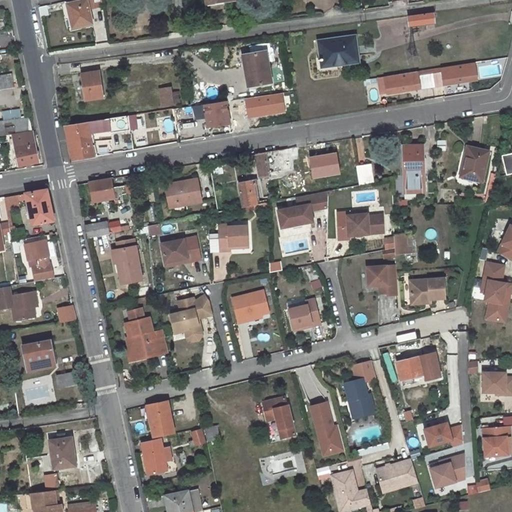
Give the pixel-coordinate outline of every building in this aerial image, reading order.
[(87,0),(81,0),(67,3),(72,28),(92,23),(89,11),(87,0)] [(247,2),(247,0),(205,0),(206,2),(221,0),(230,0),(231,5),(232,7),(233,8),(236,8),(238,8),(239,12),(244,10),(245,8),(247,5),(247,2)] [(420,29),(425,28),(425,23),(434,22),(433,13),(408,17),(409,26),(420,24),(420,29)] [(320,42),(322,62),(337,60),(338,64),(359,61),(355,37),(320,42)] [(266,51),(246,54),(250,75),(246,76),(247,86),(271,81),(266,51)] [(472,62),(440,67),(441,72),(443,84),(475,79),(472,62)] [(104,98),(99,71),(81,74),(84,101),(104,98)] [(416,71),(383,76),(386,92),(418,88),(416,76),(416,71)] [(22,72),(15,73),(17,88),(25,87),(22,72)] [(0,90),(17,88),(15,73),(0,74),(0,90)] [(173,86),(159,87),(161,106),(175,105),(173,86)] [(141,92),(142,103),(156,101),(155,90),(141,92)] [(229,123),(225,100),(204,104),(207,127),(229,123)] [(127,116),(67,125),(72,161),(94,156),(90,133),(128,127),(127,116)] [(0,136),(12,134),(25,132),(32,131),(30,117),(0,121),(0,136)] [(12,134),(18,167),(39,162),(35,145),(27,146),(25,132),(12,134)] [(423,145),(403,146),(404,193),(424,192),(423,145)] [(482,180),(488,151),(469,147),(461,176),(482,180)] [(289,154),(288,148),(254,154),(258,171),(267,170),(267,173),(281,170),(278,156),(289,154)] [(371,169),(357,171),(359,184),(373,182),(371,169)] [(111,178),(89,182),(92,202),(114,198),(115,201),(120,199),(120,194),(131,192),(130,185),(113,187),(111,178)] [(165,184),(168,204),(186,201),(186,203),(201,201),(197,178),(165,184)] [(238,182),(242,207),(256,204),(252,180),(238,182)] [(27,199),(32,225),(54,220),(47,189),(25,193),(27,199)] [(328,191),(296,197),(298,207),(279,210),(282,227),(293,225),(302,223),(313,221),(311,210),(328,207),(328,191)] [(27,199),(25,193),(16,194),(18,201),(27,199)] [(7,196),(9,203),(18,201),(16,194),(7,196)] [(348,213),(337,213),(339,239),(349,238),(349,236),(384,233),(383,216),(367,217),(367,214),(348,215),(348,213)] [(108,221),(85,225),(88,237),(110,233),(108,221)] [(0,223),(0,249),(3,249),(0,234),(4,233),(10,233),(8,222),(0,223)] [(150,224),(151,234),(162,233),(161,223),(150,224)] [(511,258),(511,223),(510,224),(498,252),(511,258)] [(228,224),(218,225),(220,251),(230,250),(230,248),(230,245),(248,244),(247,225),(229,226),(228,224)] [(406,253),(406,245),(404,245),(404,239),(406,239),(406,232),(394,233),(395,236),(395,247),(396,253),(406,253)] [(196,236),(162,243),(165,262),(187,258),(188,262),(201,259),(196,236)] [(385,239),(389,249),(395,247),(395,236),(385,239)] [(45,240),(24,244),(28,260),(40,257),(41,260),(46,259),(46,256),(49,256),(45,240)] [(136,245),(113,250),(117,273),(120,272),(122,284),(143,280),(136,245)] [(40,257),(30,259),(32,267),(50,263),(49,256),(46,256),(46,259),(41,260),(40,257)] [(187,258),(165,262),(166,266),(188,262),(187,258)] [(271,271),(283,269),(282,260),(270,262),(271,271)] [(502,282),(505,265),(487,262),(484,279),(489,280),(487,292),(485,300),(490,301),(487,318),(502,321),(505,303),(503,302),(507,283),(502,282)] [(35,281),(53,278),(50,263),(32,267),(35,281)] [(387,294),(398,293),(396,264),(367,265),(368,284),(379,283),(387,283),(387,292),(387,294)] [(409,279),(411,299),(430,298),(445,297),(444,277),(409,279)] [(379,292),(387,292),(387,283),(379,283),(379,292)] [(511,284),(507,283),(503,302),(505,303),(502,321),(505,321),(511,284)] [(14,319),(34,316),(33,307),(30,292),(10,295),(8,286),(0,287),(0,307),(11,305),(14,319)] [(264,290),(232,298),(238,322),(248,320),(247,317),(261,314),(269,312),(264,290)] [(38,306),(35,291),(30,292),(33,307),(38,306)] [(197,319),(213,315),(209,301),(205,295),(196,301),(194,302),(193,299),(178,302),(180,313),(170,315),(174,334),(184,331),(191,330),(192,334),(200,338),(202,334),(200,324),(198,324),(197,319)] [(307,304),(289,309),(294,327),(312,323),(312,326),(321,324),(315,298),(306,300),(307,304)] [(75,319),(72,306),(58,308),(60,321),(75,319)] [(168,352),(164,334),(154,336),(149,317),(144,318),(141,308),(128,311),(130,322),(125,323),(127,331),(129,330),(131,337),(129,337),(126,338),(129,350),(135,348),(138,359),(168,352)] [(191,330),(184,331),(186,338),(192,342),(198,341),(200,338),(192,334),(191,330)] [(50,339),(22,345),(27,371),(53,365),(50,353),(52,353),(50,339)] [(129,350),(127,350),(129,361),(138,359),(135,348),(129,350)] [(433,351),(395,358),(399,376),(410,374),(421,372),(422,378),(438,374),(433,351)] [(350,397),(355,416),(375,410),(370,391),(366,392),(363,379),(375,375),(370,358),(350,364),(354,378),(343,381),(347,398),(350,397)] [(476,361),(466,362),(467,374),(478,372),(476,361)] [(81,368),(56,373),(58,385),(83,381),(81,368)] [(504,372),(481,371),(481,391),(503,391),(503,393),(511,394),(511,376),(503,376),(504,372)] [(410,374),(399,376),(400,383),(411,381),(410,374)] [(276,420),(280,439),(296,436),(289,404),(288,405),(286,396),(262,401),(266,422),(276,420)] [(347,398),(352,417),(355,416),(350,397),(347,398)] [(149,421),(153,437),(173,433),(166,400),(149,404),(152,420),(149,421)] [(328,450),(343,446),(338,427),(333,429),(325,402),(309,406),(318,440),(325,439),(328,450)] [(152,420),(149,404),(144,405),(147,422),(149,421),(152,420)] [(406,420),(414,419),(413,409),(404,411),(406,420)] [(451,439),(453,446),(463,443),(461,424),(448,428),(447,422),(424,428),(429,445),(451,439)] [(225,437),(223,427),(222,424),(216,425),(219,438),(225,437)] [(485,454),(508,452),(506,435),(510,434),(508,424),(482,427),(485,454)] [(219,438),(216,425),(203,428),(206,441),(219,438)] [(201,429),(191,432),(193,440),(187,441),(189,447),(204,442),(201,429)] [(70,438),(49,441),(53,469),(76,465),(75,455),(73,455),(70,438)] [(167,470),(166,462),(171,460),(169,447),(166,447),(166,444),(162,445),(161,438),(141,442),(143,452),(139,453),(144,475),(167,470)] [(322,454),(343,449),(343,446),(328,450),(325,439),(318,440),(322,454)] [(384,447),(383,442),(367,446),(368,451),(384,447)] [(440,464),(430,468),(436,486),(464,477),(463,453),(448,458),(449,462),(440,464)] [(409,484),(418,481),(411,458),(376,468),(381,486),(392,483),(393,486),(409,481),(409,484)] [(166,462),(167,470),(168,473),(174,472),(171,460),(166,462)] [(369,503),(366,488),(356,491),(350,470),(330,475),(338,507),(351,504),(352,508),(365,504),(369,503)] [(479,491),(490,489),(489,478),(478,480),(479,491)] [(392,483),(381,486),(383,492),(409,484),(409,481),(393,486),(392,483)] [(477,484),(467,485),(469,494),(478,492),(477,484)] [(59,488),(33,492),(35,511),(65,511),(64,502),(61,503),(59,488)] [(167,511),(184,511),(191,511),(201,509),(199,497),(197,488),(165,495),(167,511)] [(199,497),(201,509),(209,507),(207,496),(199,497)] [(423,496),(413,499),(416,508),(426,505),(423,496)] [(460,509),(469,509),(468,500),(460,501),(460,509)]
